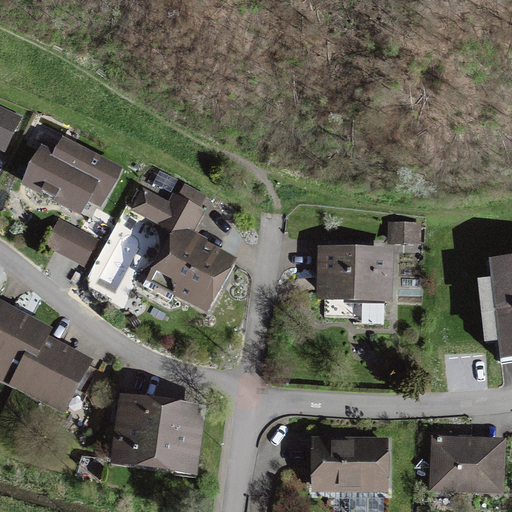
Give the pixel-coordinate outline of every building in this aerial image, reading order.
[(0,147),(3,149),(17,119),(0,110),(0,147)] [(115,171),(65,145),(57,160),(44,153),(28,184),(77,210),(85,195),(99,203),(115,171)] [(134,210),(156,221),(165,204),(143,192),(134,210)] [(229,262),(203,248),(200,249),(193,245),(192,241),(186,238),(201,212),(174,198),(160,224),(178,233),(158,270),(154,268),(144,286),(170,300),(175,291),(205,307),(229,262)] [(94,241),(59,223),(47,245),(82,264),(94,241)] [(391,242),(416,242),(417,227),(391,226),(391,242)] [(119,238),(94,283),(114,294),(139,248),(119,238)] [(383,304),(385,256),(326,255),(324,296),(360,297),(360,304),(383,304)] [(500,362),(511,360),(511,259),(489,262),(500,362)] [(75,391),(81,379),(78,378),(86,363),(41,340),(45,332),(0,308),(0,359),(22,371),(15,384),(62,409),(72,389),(75,391)] [(174,469),(174,466),(190,468),(198,412),(161,407),(159,419),(153,418),(142,404),(126,402),(124,415),(122,415),(120,430),(122,430),(119,452),(135,454),(134,463),(174,469)] [(500,445),(436,442),(435,487),(498,490),(500,445)] [(315,443),(315,488),(384,489),(384,443),(315,443)]
